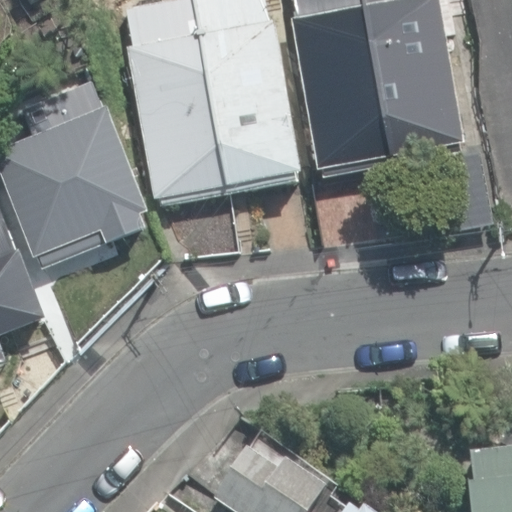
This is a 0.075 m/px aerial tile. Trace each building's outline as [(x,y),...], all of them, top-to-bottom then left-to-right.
[(234,195),(196,0),(129,12),(136,50),(129,51),(155,200),(162,199),(164,207),(234,195)] [(198,0),(196,0),(234,195),(300,183),(299,176),(303,175),(277,25),(270,26),(265,0),(198,0)] [(326,179),(394,167),(364,0),(293,0),(298,20),(293,21),(320,172),(324,171),(326,179)] [(364,0),(394,167),(462,154),(460,147),(466,146),(439,0),(364,0)] [(41,259),(45,270),(148,231),(143,219),(151,216),(110,110),(106,111),(96,85),(24,113),(35,140),(0,153),(0,167),(36,261),(41,259)] [(436,159),(448,234),(493,226),(480,151),(436,159)] [(0,369),(10,366),(1,339),(49,321),(23,250),(18,252),(0,202),(0,369)] [(511,511),(511,449),(479,453),(482,482),(468,484),(470,511),(511,511)] [(373,511),(367,507),(363,511),(362,511),(354,506),(349,511),(313,511),(331,488),(291,459),(282,472),(254,451),(218,500),(234,511),(373,511)]
